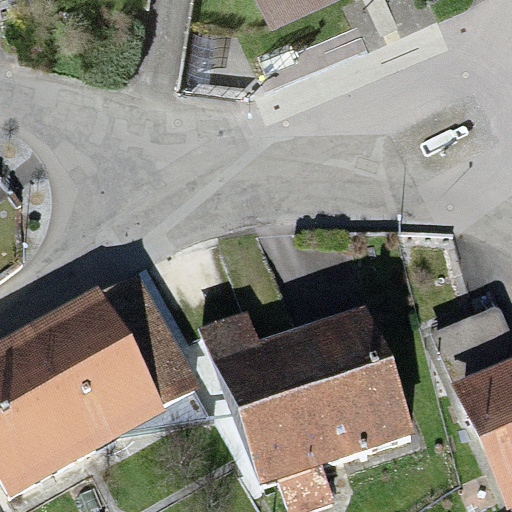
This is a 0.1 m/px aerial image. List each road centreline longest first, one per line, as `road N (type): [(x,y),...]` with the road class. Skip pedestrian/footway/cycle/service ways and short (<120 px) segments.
road 1 (residential): [(506,43),(306,135),(271,176)]
road 2 (residential): [(271,176),(373,176),(511,226)]
road 3 (residential): [(0,321),(121,239),(207,200)]
road 4 (residential): [(207,200),(64,117),(0,94)]
